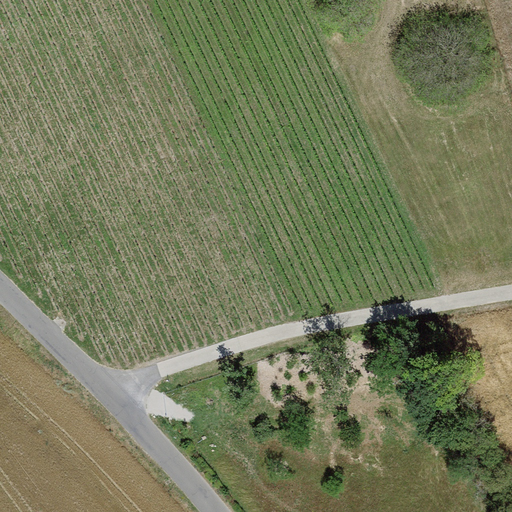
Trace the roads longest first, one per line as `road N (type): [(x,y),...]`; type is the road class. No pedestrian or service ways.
road 1 (track): [(511,293),(319,323),(157,371),(112,397)]
road 2 (unclassified): [(0,286),(214,511)]
